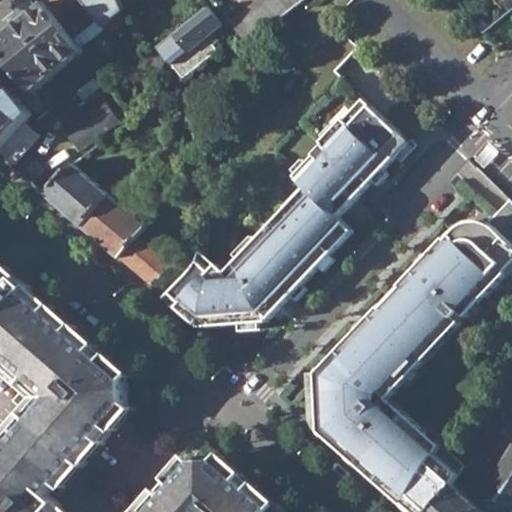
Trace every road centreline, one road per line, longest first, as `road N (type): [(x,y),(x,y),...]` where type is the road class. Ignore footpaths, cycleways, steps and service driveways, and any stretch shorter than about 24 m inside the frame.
road 1 (residential): [(236,414),(401,233),(462,151)]
road 2 (residential): [(0,206),(208,388)]
road 3 (residential): [(208,388),(94,511)]
road 4 (residential): [(236,414),(348,511)]
